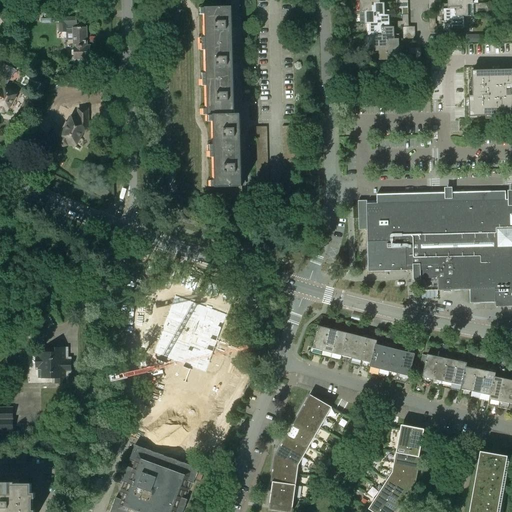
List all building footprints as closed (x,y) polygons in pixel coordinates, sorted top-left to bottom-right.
[(359,0),(360,12),(364,12),(372,11),(372,4),(380,3),(379,0),(359,0)] [(447,0),(447,9),(456,9),(456,17),(464,16),(464,17),(468,17),(468,4),(460,4),(459,0),(447,0)] [(385,15),(384,3),(380,3),(372,4),(372,11),(364,12),(360,12),(360,24),(364,24),(369,24),(377,23),(377,16),(385,16),(385,15)] [(206,8),(207,62),(233,61),(232,7),(206,8)] [(447,9),(443,9),(443,21),(441,21),(442,32),(452,31),(452,29),(464,29),(464,17),(464,16),(456,17),(456,9),(447,9)] [(4,14),(3,14),(3,15),(2,15),(2,16),(1,16),(1,17),(1,18),(1,19),(1,20),(2,20),(2,21),(3,21),(3,22),(4,22),(5,22),(6,22),(7,22),(7,21),(8,21),(9,20),(9,19),(9,18),(9,17),(9,16),(9,15),(8,15),(7,14),(6,14),(5,14),(4,14)] [(369,36),(374,36),(382,36),(381,28),(390,27),(389,15),(385,15),(385,16),(377,16),(377,23),(369,24),(369,36)] [(83,27),(82,24),(77,24),(77,18),(59,18),(59,25),(60,33),(66,33),(66,41),(74,40),(75,47),(74,47),(74,58),(82,58),(82,63),(90,63),(90,46),(86,46),(85,27),(83,27)] [(374,48),(378,48),(387,48),(386,40),(395,40),(395,39),(394,27),(390,27),(381,28),(382,36),(374,36),(374,48)] [(378,48),(379,60),(392,60),(391,52),(399,52),(399,39),(395,39),(395,40),(386,40),(387,48),(378,48)] [(209,116),(214,116),(235,114),(233,61),(207,62),(209,116)] [(15,69),(4,64),(0,71),(0,74),(5,77),(0,86),(0,110),(1,111),(2,112),(3,112),(4,112),(5,111),(6,110),(8,111),(16,95),(5,89),(9,79),(10,79),(15,69)] [(511,69),(472,70),(473,95),(469,95),(470,116),(511,115),(511,69)] [(78,105),(78,106),(86,106),(86,87),(87,87),(87,86),(85,86),(69,86),(67,86),(67,87),(69,87),(69,105),(78,105)] [(79,120),(72,116),(63,133),(58,131),(57,130),(56,130),(55,131),(54,131),(54,133),(53,133),(54,135),(54,136),(55,137),(59,139),(59,140),(59,142),(59,143),(60,144),(61,145),(62,146),(63,146),(64,146),(65,146),(66,145),(67,145),(68,144),(76,148),(84,132),(84,133),(85,133),(86,132),(87,132),(88,131),(88,130),(88,129),(88,109),(79,110),(79,120)] [(235,114),(214,116),(216,188),(242,187),(240,114),(235,114)] [(109,191),(93,184),(90,191),(106,198),(109,191)] [(446,193),(376,195),(377,203),(367,204),(367,201),(358,201),(359,230),(367,229),(368,272),(416,270),(422,270),(423,276),(426,278),(437,278),(438,291),(459,290),(460,303),(484,302),(484,307),(511,306),(511,199),(506,200),(505,191),(446,193)] [(225,314),(174,295),(153,353),(173,360),(145,435),(191,452),(207,445),(212,447),(242,366),(233,362),(238,349),(216,340),(225,314)] [(312,348),(322,351),(328,328),(318,326),(312,348)] [(322,351),(332,353),(337,331),(328,328),(322,351)] [(332,353),(342,356),(347,333),(337,331),(332,353)] [(342,356),(351,358),(357,336),(347,333),(342,356)] [(351,358),(362,361),(367,338),(357,336),(351,358)] [(362,361),(370,363),(371,363),(376,344),(377,340),(367,338),(362,361)] [(369,367),(380,369),(385,347),(376,344),(371,363),(370,363),(369,367)] [(380,369),(389,371),(395,349),(385,347),(380,369)] [(389,371),(399,374),(405,351),(395,349),(389,371)] [(66,350),(45,350),(45,354),(43,354),(43,358),(38,358),(38,355),(38,378),(44,378),(44,376),(54,376),(55,381),(66,381),(66,371),(69,371),(69,360),(66,360),(66,350)] [(405,351),(399,374),(409,376),(415,354),(405,351)] [(422,377),(432,379),(437,357),(427,354),(425,365),(422,377)] [(432,379),(442,381),(447,359),(437,357),(432,379)] [(442,381),(452,383),(457,361),(447,359),(442,381)] [(452,383),(461,385),(462,386),(466,367),(467,363),(457,361),(452,383)] [(460,389),(471,391),(475,369),(466,367),(462,386),(461,385),(460,389)] [(471,391),(481,393),(485,371),(475,369),(471,391)] [(481,393),(490,395),(494,377),(495,377),(495,373),(485,371),(481,393)] [(489,399),(499,401),(504,379),(495,377),(494,377),(490,395),(489,399)] [(499,401),(509,403),(511,387),(511,380),(504,379),(499,401)] [(311,395),(305,406),(326,418),(332,407),(311,395)] [(305,406),(300,416),(320,428),(326,418),(305,406)] [(12,408),(0,408),(0,430),(12,430),(12,408)] [(300,416),(294,426),(314,438),(320,428),(300,416)] [(294,426),(288,436),(309,447),(314,438),(294,426)] [(407,454),(412,432),(400,429),(396,452),(407,454)] [(419,457),(423,434),(412,432),(407,454),(419,457)] [(288,436),(283,446),(303,457),(309,447),(288,436)] [(119,499),(116,498),(110,511),(182,511),(187,500),(185,499),(191,482),(193,484),(199,469),(135,445),(130,460),(133,461),(130,467),(127,466),(122,481),(125,483),(119,499)] [(283,446),(276,458),(299,465),(303,457),(283,446)] [(497,511),(507,456),(492,453),(480,451),(469,511),(497,511)] [(417,468),(419,457),(407,454),(396,452),(394,463),(417,468)] [(276,458),(274,471),(297,474),(299,465),(276,458)] [(414,481),(417,468),(394,463),(392,472),(414,481)] [(274,471),(272,482),(284,484),(296,485),(297,474),(274,471)] [(407,493),(414,481),(392,472),(387,480),(407,493)] [(407,493),(387,480),(381,489),(401,502),(407,493)] [(272,482),(269,510),(280,511),(281,507),(284,484),(272,482)] [(0,511),(31,511),(31,484),(0,483),(0,511)] [(281,507),(280,511),(283,511),(291,511),(292,508),(293,502),(296,485),(284,484),(281,507)] [(401,502),(381,489),(374,499),(394,511),(401,502)] [(394,511),(374,499),(368,509),(372,511),(394,511)]
